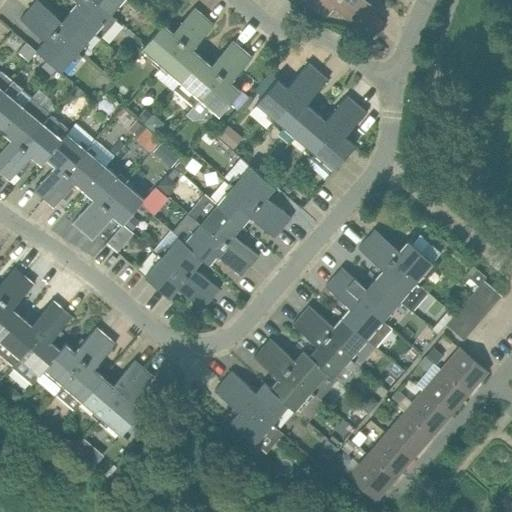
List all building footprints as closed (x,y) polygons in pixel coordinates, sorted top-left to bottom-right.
[(62,20),(38,0),(35,0),(28,8),(77,51),(94,32),(69,11),(62,20)] [(111,12),(96,0),(75,0),(77,1),(69,11),(94,32),(95,30),(100,36),(116,18),(111,13),(111,12)] [(96,0),(111,12),(121,0),(96,0)] [(307,0),(325,16),(334,6),(358,27),(367,17),(346,0),(307,0)] [(346,0),(367,17),(375,8),(366,0),(346,0)] [(194,7),(173,32),(164,24),(151,39),(142,49),(161,65),(204,15),(194,7)] [(20,18),(45,40),(36,49),(60,70),(77,51),(28,8),(20,18)] [(193,49),(214,24),(204,15),(161,65),(180,81),(202,56),(193,49)] [(233,40),(211,64),(202,56),(180,81),(200,98),(242,48),(233,40)] [(26,43),(19,51),(29,60),(36,52),(26,43)] [(231,81),(253,57),(242,48),(200,98),(220,115),(241,90),(231,81)] [(309,61),(287,86),(278,78),(257,102),(276,119),(319,70),(309,61)] [(307,103),(328,78),(319,70),(276,119),(295,135),(316,111),(307,103)] [(0,93),(4,90),(12,81),(1,71),(0,71),(0,93)] [(31,97),(12,81),(4,90),(0,93),(0,129),(2,131),(23,106),(31,97)] [(347,94),(326,119),(316,111),(295,135),(315,152),(357,103),(347,94)] [(23,106),(2,131),(11,138),(0,151),(0,171),(50,113),(31,97),(23,106)] [(345,136),(367,111),(357,103),(315,152),(319,156),(334,169),(355,144),(345,136)] [(69,130),(50,113),(0,171),(0,172),(10,180),(31,155),(41,164),(46,158),(45,157),(67,132),(69,130)] [(227,124),(218,135),(234,148),(243,137),(227,124)] [(151,151),(162,139),(146,125),(135,137),(151,151)] [(209,129),(202,137),(210,143),(216,136),(209,129)] [(45,157),(46,158),(55,165),(34,190),(43,198),(86,149),(67,132),(45,157)] [(162,141),(153,151),(160,157),(169,147),(162,141)] [(84,190),(105,165),(86,149),(43,198),(53,207),(75,182),(84,190)] [(105,165),(84,190),(93,198),(72,223),(82,232),(125,182),(105,165)] [(275,186),(250,165),(233,184),(284,227),(292,217),(267,196),(275,186)] [(123,223),(144,198),(125,182),(82,232),(92,240),(113,215),(123,223)] [(284,227),(233,184),(217,203),(242,225),(250,216),(275,237),(284,227)] [(205,193),(189,212),(201,222),(250,265),(259,255),(234,234),(242,225),(217,203),(205,193)] [(184,241),(184,242),(202,258),(203,258),(209,264),(217,254),(242,275),(250,265),(201,222),(184,241)] [(399,250),(375,228),(366,238),(416,281),(433,262),(408,240),(399,250)] [(113,236),(107,242),(118,251),(123,245),(113,236)] [(184,241),(178,236),(161,256),(211,299),(220,289),(195,267),(203,258),(202,258),(184,242),(184,241)] [(416,281),(366,238),(358,247),(383,269),(375,278),(399,300),(412,311),(429,292),(416,281)] [(145,275),(170,297),(178,287),(203,308),(211,299),(161,256),(145,275)] [(0,303),(25,275),(15,266),(0,283),(0,303)] [(366,288),(342,266),(334,276),(383,318),(399,300),(375,278),(366,288)] [(483,279),(486,276),(477,269),(469,277),(479,286),(483,279)] [(13,308),(34,283),(25,275),(0,303),(0,341),(22,316),(13,308)] [(383,318),(334,276),(325,285),(350,307),(342,316),(366,338),(383,318)] [(501,295),(483,279),(479,286),(476,289),(494,304),(501,295)] [(486,313),(494,304),(476,289),(468,297),(486,313)] [(479,322),(486,313),(468,297),(461,306),(479,322)] [(53,299),(32,324),(22,316),(0,341),(19,358),(63,308),(53,299)] [(333,326),(309,305),(300,314),(350,356),(366,338),(342,316),(333,326)] [(471,331),(479,322),(461,306),(453,315),(471,331)] [(51,340),(72,316),(63,308),(19,358),(39,375),(44,370),(43,369),(61,349),(60,348),(51,340)] [(350,356),(300,314),(292,324),(317,345),(309,354),(309,355),(329,371),(328,372),(333,376),(333,375),(343,384),(359,365),(350,356)] [(453,315),(445,324),(463,339),(471,331),(453,315)] [(65,342),(60,348),(61,349),(43,369),(44,370),(62,385),(68,378),(106,334),(96,326),(75,351),(65,342)] [(115,343),(106,334),(68,378),(62,385),(55,392),(74,409),(81,401),(88,394),(100,379),(103,375),(94,367),(115,343)] [(295,359),(270,337),(261,347),(312,391),(328,372),(329,371),(309,355),(309,354),(303,349),(295,359)] [(253,356),(278,378),(272,385),(266,380),(264,382),(265,382),(271,387),(270,388),(289,404),(288,404),(295,410),(312,391),(261,347),(253,356)] [(473,386),(487,371),(460,348),(441,369),(466,390),(471,384),(473,386)] [(113,384),(103,375),(100,379),(88,394),(81,401),(100,418),(144,367),(135,359),(113,384)] [(132,400),(154,375),(144,367),(100,418),(120,435),(142,409),(132,400)] [(466,390),(441,369),(423,390),(450,413),(462,398),(461,397),(466,390)] [(256,392),(231,370),(223,380),(272,423),(288,404),(289,404),(270,388),(271,387),(265,382),(264,382),(256,392)] [(272,423),(223,380),(214,390),(239,411),(230,421),(223,430),(236,442),(245,433),(255,442),(272,423)] [(437,428),(450,413),(423,390),(405,412),(429,433),(435,427),(437,428)] [(429,433),(405,412),(386,433),(413,456),(426,441),(424,439),(429,433)] [(376,445),(367,437),(360,446),(368,454),(393,475),(398,469),(400,471),(413,456),(386,433),(376,445)] [(350,476),(376,499),(389,483),(387,481),(393,475),(368,454),(350,476)]
